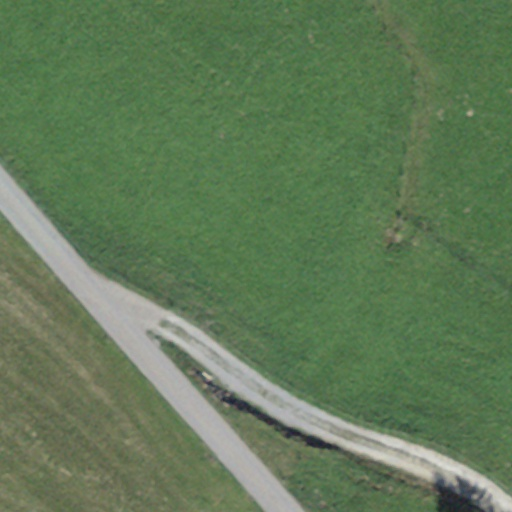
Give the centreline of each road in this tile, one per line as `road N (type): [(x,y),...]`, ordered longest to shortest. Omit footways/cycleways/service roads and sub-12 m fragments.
road 1 (track): [(511,511),(472,479),(322,423),(168,325),(89,292)]
road 2 (track): [(278,511),(0,190)]
